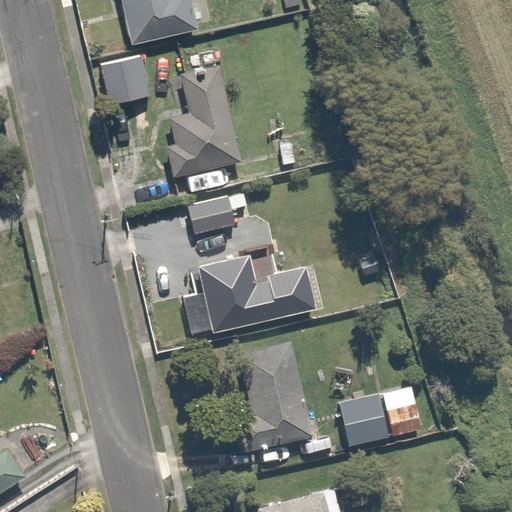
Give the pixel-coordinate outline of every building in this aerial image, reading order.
[(115,0),(126,41),(192,24),(185,0),(115,0)] [(236,159),(213,67),(176,76),(184,112),(160,118),(165,138),(158,140),(166,176),(236,159)] [(228,224),(220,193),(181,203),(189,234),(228,224)] [(244,252),(192,263),(206,328),(309,306),(299,260),(248,271),(244,252)] [(305,431),(283,337),(229,350),(244,411),(224,416),(232,450),(290,437),(295,457),(318,451),(312,429),(305,431)] [(375,387),(332,397),(343,443),(386,434),(384,421),(415,414),(408,383),(376,390),(375,387)] [(0,484),(20,473),(0,441),(0,484)] [(357,475),(253,503),(252,503),(254,511),(361,511),(366,511),(357,475)]
